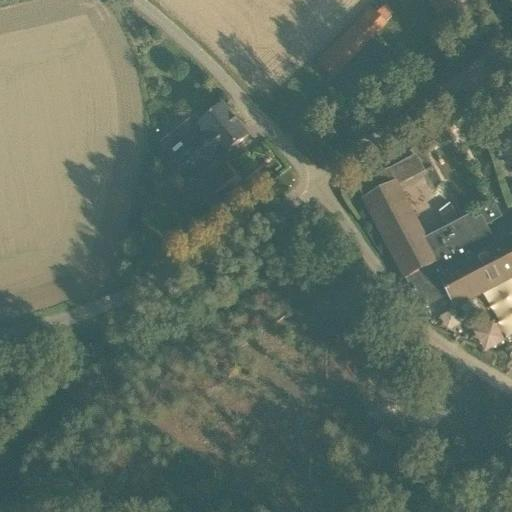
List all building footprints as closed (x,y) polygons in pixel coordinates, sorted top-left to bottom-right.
[(443,25),(477,5),(473,0),(428,0),(443,25)] [(338,78),(391,21),(372,4),(319,60),(338,78)] [(168,163),(187,185),(222,156),(223,157),(248,136),(223,105),(201,123),(195,117),(175,133),(185,145),(187,147),(168,163)] [(417,154),(391,168),(400,184),(426,171),(417,154)] [(422,308),(447,294),(430,262),(437,258),(428,239),(424,241),(389,172),(359,188),(422,308)] [(430,262),(447,294),(454,308),(511,277),(511,222),(463,248),(461,245),(437,258),(430,262)] [(433,424),(461,395),(444,379),(417,408),(433,424)]
